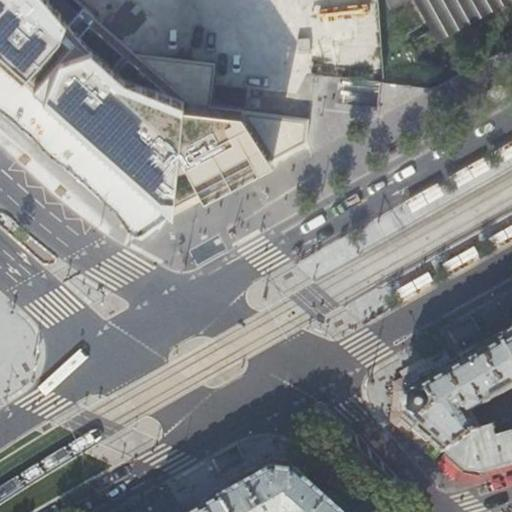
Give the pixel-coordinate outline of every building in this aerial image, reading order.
[(0,0),(0,59),(33,88),(173,212),(219,187),(274,160),(305,142),(309,119),(241,111),(190,105),(71,0),(0,0)] [(365,0),(120,0),(133,7),(137,0),(178,0),(179,11),(185,0),(187,0),(199,6),(201,40),(217,49),(274,45),(287,52),(292,42),(309,52),(326,50),(327,65),(351,22),(353,61),(371,60),(369,58),(365,0)] [(511,0),(409,0),(433,44),(511,0)] [(511,159),(511,139),(498,147),(506,163),(511,159)] [(493,170),(485,154),(452,173),(460,188),(493,170)] [(447,196),(438,180),(406,198),(415,214),(447,196)] [(511,243),(511,222),(486,237),(496,253),(511,243)] [(483,260),(474,244),(442,262),(450,278),(483,260)] [(437,285),(428,270),(396,287),(405,303),(437,285)] [(511,331),(498,340),(511,364),(511,331)] [(481,349),(454,364),(409,390),(406,392),(404,417),(406,419),(414,426),(429,439),(435,444),(445,452),(468,435),(481,431),(469,411),(511,390),(511,364),(498,340),(481,349)] [(403,380),(409,390),(454,364),(449,354),(403,380)] [(423,445),(429,439),(414,426),(406,419),(401,426),(423,445)] [(511,421),(481,431),(468,435),(445,452),(446,453),(465,470),(479,473),(511,463),(511,421)] [(465,470),(446,453),(440,459),(459,477),(465,470)] [(294,472),(306,482),(310,477),(294,462),(270,461),(214,492),(217,498),(243,484),(269,469),(294,472)] [(243,484),(217,498),(224,511),(339,511),(319,494),(306,482),(294,472),(269,469),(243,484)] [(224,511),(217,498),(192,511),(224,511)]
